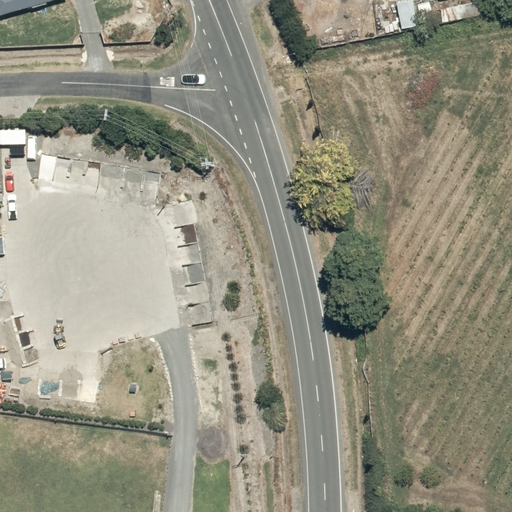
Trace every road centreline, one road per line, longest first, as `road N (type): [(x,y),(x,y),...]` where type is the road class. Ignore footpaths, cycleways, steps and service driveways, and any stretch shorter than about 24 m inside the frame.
road 1 (secondary): [(324,511),(307,314),(241,88)]
road 2 (unclassified): [(0,82),(241,88)]
